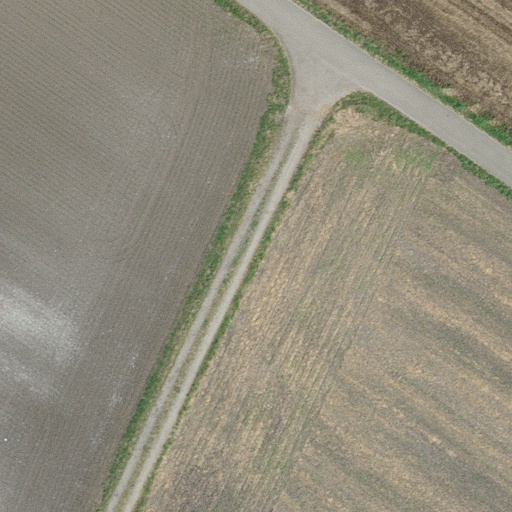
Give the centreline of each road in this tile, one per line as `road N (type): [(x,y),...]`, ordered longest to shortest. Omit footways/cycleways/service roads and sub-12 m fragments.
road 1 (track): [(332,54),(110,511)]
road 2 (track): [(511,176),(254,0)]
